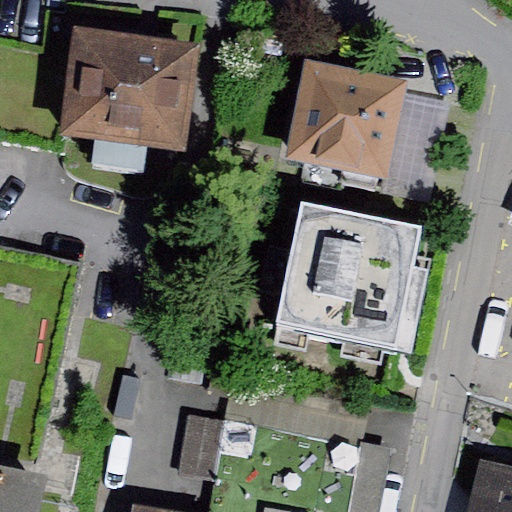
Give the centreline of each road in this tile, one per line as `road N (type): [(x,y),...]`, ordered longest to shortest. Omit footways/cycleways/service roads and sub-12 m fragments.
road 1 (residential): [(432,511),(511,102)]
road 2 (residential): [(511,64),(423,10),(391,0)]
